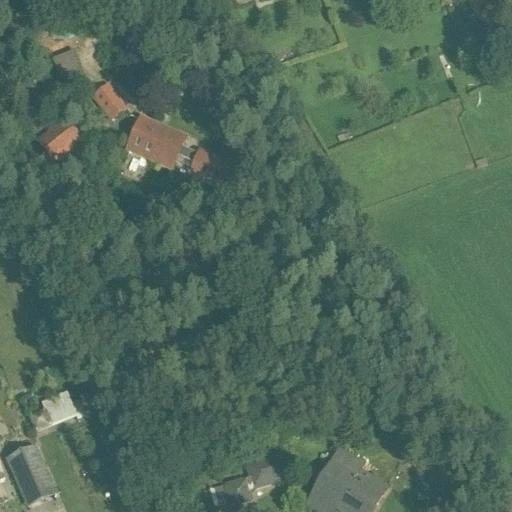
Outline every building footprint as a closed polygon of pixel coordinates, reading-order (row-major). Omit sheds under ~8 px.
[(475,37),(495,30),(485,0),(484,0),(469,5),(473,19),(469,20),(475,37)] [(111,124),(127,112),(107,87),(92,100),(111,124)] [(53,165),(82,144),(65,122),(37,144),(53,165)] [(199,159),(184,152),(188,141),(142,122),(129,151),(176,171),(181,158),(197,165),(194,173),(223,185),(231,167),(201,154),(199,159)] [(65,433),(88,422),(78,402),(55,413),(65,433)] [(26,511),(31,511),(56,501),(35,453),(6,466),(26,511)] [(373,511),(387,488),(360,472),(363,466),(341,453),(309,508),(315,511),(336,511),(339,507),(348,511),(373,511)] [(290,483),(282,455),(244,467),(249,482),(245,483),(244,482),(224,488),(224,489),(207,494),(212,511),(216,511),(230,508),(230,510),(253,503),(251,494),(290,483)]
